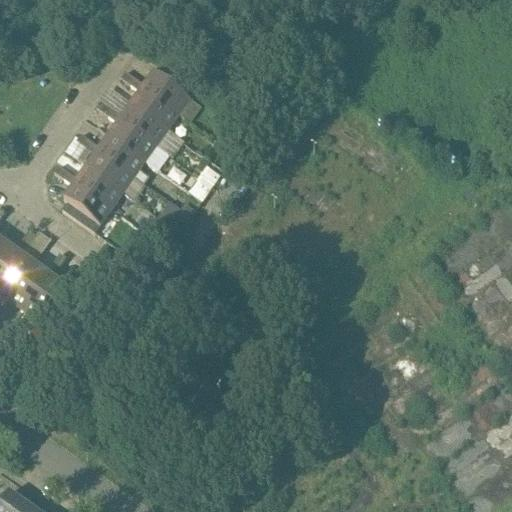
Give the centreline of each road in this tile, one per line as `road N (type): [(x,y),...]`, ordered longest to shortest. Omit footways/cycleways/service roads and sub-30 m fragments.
road 1 (residential): [(12,193),(109,261),(1,426)]
road 2 (residential): [(12,193),(118,50)]
road 3 (residential): [(1,426),(125,511)]
